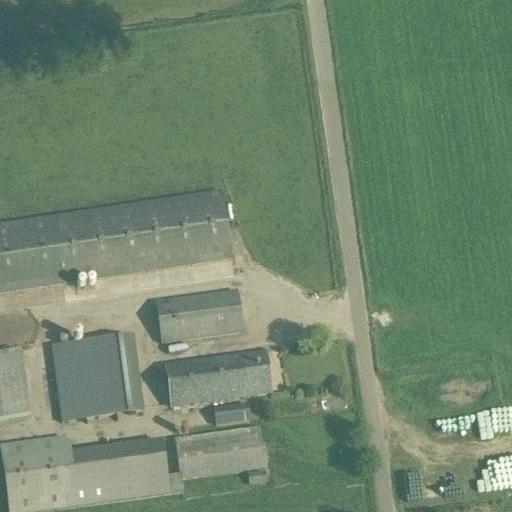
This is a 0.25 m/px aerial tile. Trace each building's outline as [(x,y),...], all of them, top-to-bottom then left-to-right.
[(0,295),(63,286),(230,261),(220,195),(0,227),(0,295)] [(161,345),(240,333),(234,294),(155,306),(161,345)] [(60,424),(142,414),(132,338),(50,349),(60,424)] [(0,421),(29,417),(20,353),(0,355),(0,421)] [(170,410),(269,397),(263,355),(164,368),(170,410)] [(215,428),(248,424),(246,409),(213,413),(215,428)] [(180,481),(263,470),(258,430),(174,442),(179,478),(166,480),(161,444),(70,457),(69,444),(65,440),(0,449),(8,511),(54,511),(182,495),(180,481)] [(248,488),(266,486),(265,474),(246,476),(248,488)]
